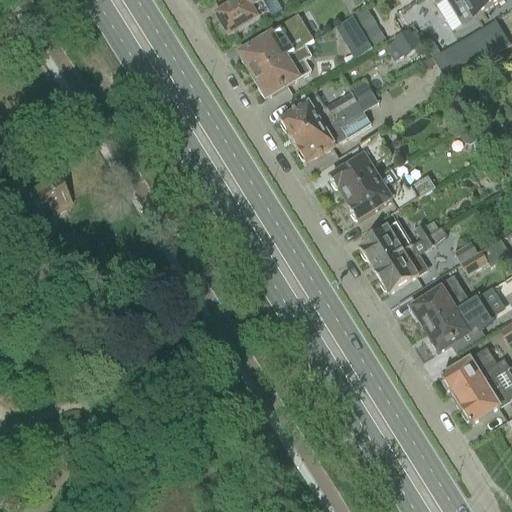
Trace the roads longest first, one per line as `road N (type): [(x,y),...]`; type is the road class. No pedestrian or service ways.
road 1 (primary): [(92,0),(413,511)]
road 2 (primary): [(454,511),(134,0)]
road 3 (unclassified): [(479,511),(474,487),(173,0)]
